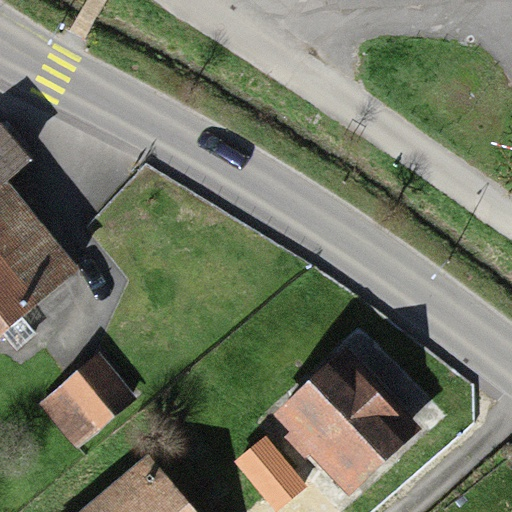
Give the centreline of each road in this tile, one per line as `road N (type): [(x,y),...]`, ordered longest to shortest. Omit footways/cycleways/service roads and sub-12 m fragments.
road 1 (primary): [(0,42),(304,214),(511,361)]
road 2 (residential): [(183,0),(511,231)]
